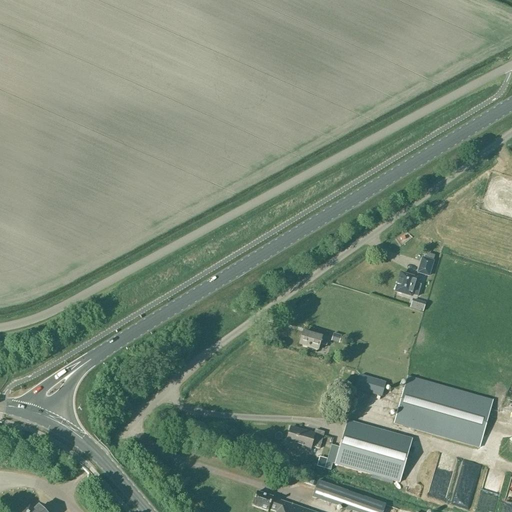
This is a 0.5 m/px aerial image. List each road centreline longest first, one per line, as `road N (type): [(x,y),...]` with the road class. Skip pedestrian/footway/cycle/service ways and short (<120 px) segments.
road 1 (unclassified): [(59,496),(201,357),(511,132)]
road 2 (unclassified): [(0,327),(72,301),(511,65)]
road 3 (secondary): [(76,369),(511,104)]
road 4 (primary): [(147,511),(89,446),(51,420)]
